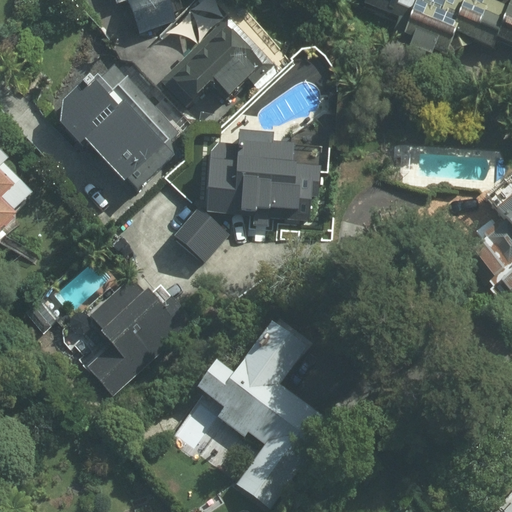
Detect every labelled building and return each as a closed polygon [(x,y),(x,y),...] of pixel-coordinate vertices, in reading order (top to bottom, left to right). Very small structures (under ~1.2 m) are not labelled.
[(511,0),(364,0),(397,13),(387,39),(443,60),(447,50),(472,39),(494,47),(497,40),(511,45),(511,0)] [(228,15),(164,78),(190,103),(214,79),(233,98),(273,60),(228,15)] [(178,149),(98,64),(51,107),(131,193),(178,149)] [(211,150),(208,208),(320,213),(322,165),(294,163),(294,144),(276,144),(276,132),(236,130),(236,140),(219,140),(211,150)] [(0,232),(37,199),(0,158),(0,232)] [(457,253),(501,309),(511,299),(511,195),(493,210),(500,219),(457,253)] [(197,206),(173,235),(203,261),(228,232),(197,206)] [(162,315),(129,283),(80,331),(102,353),(84,371),(118,404),(192,329),(170,307),(162,315)] [(267,444),(234,488),(266,511),(271,511),(334,426),(281,387),(312,345),(276,318),(234,376),(216,363),(195,391),(267,444)] [(511,511),(511,481),(480,511),(511,511)]
